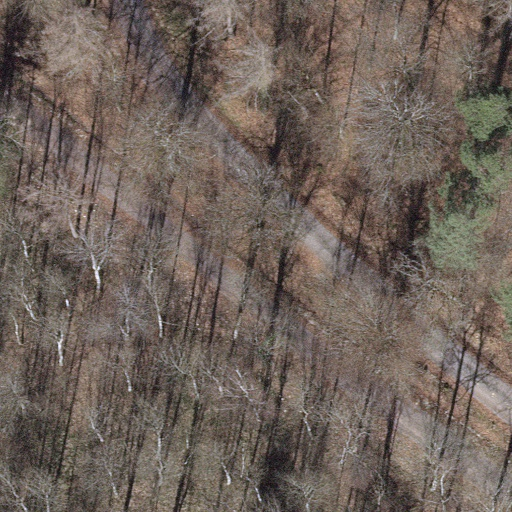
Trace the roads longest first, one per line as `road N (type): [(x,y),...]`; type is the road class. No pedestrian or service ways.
road 1 (track): [(0,84),(511,482)]
road 2 (track): [(127,0),(173,78),(326,246),(511,404)]
